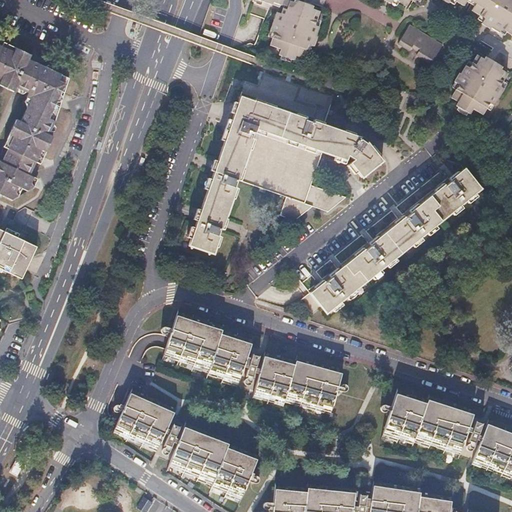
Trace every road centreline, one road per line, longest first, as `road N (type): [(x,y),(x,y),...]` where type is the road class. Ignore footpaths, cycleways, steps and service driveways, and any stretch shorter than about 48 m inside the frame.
road 1 (residential): [(159,300),(182,296),(229,308),(511,404)]
road 2 (secondary): [(145,55),(14,400)]
road 3 (secondary): [(27,405),(168,64)]
road 4 (residential): [(39,283),(94,126),(112,46)]
road 5 (residential): [(209,80),(150,267),(159,300)]
road 6 (residential): [(78,435),(128,327),(159,300)]
road 7 (residential): [(190,511),(78,435)]
